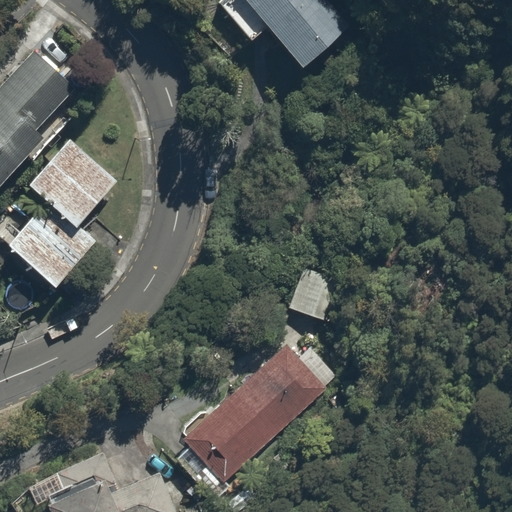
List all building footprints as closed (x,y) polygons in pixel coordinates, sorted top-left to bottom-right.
[(251,42),(267,29),(296,65),(347,24),(327,0),(219,0),(218,1),(251,42)] [(0,175),(73,90),(25,49),(0,77),(0,175)] [(67,138),(25,185),(40,199),(69,225),(111,177),(67,138)] [(69,225),(40,199),(4,241),(57,288),(94,246),(69,225)] [(340,276),(302,261),(284,307),(322,322),(340,276)] [(293,356),(283,344),(180,434),(191,447),(175,461),(204,495),(340,376),(310,342),(293,356)] [(104,481),(46,503),(48,511),(175,511),(159,469),(107,489),(104,481)]
